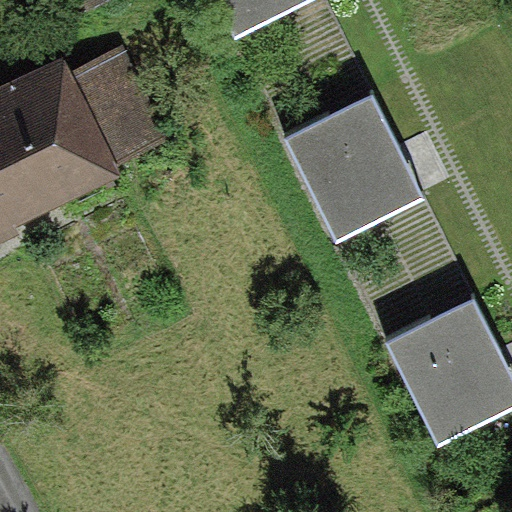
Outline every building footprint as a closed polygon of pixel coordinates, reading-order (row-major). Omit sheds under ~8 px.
[(68,0),(74,12),(98,0),(68,0)] [(222,0),(234,25),(284,0),(222,0)] [(19,217),(125,164),(121,156),(172,130),(126,38),(74,64),(62,41),(0,72),(0,237),(23,226),(19,217)] [(375,81),(286,125),(337,229),(427,185),(375,81)] [(511,356),(476,285),(385,331),(438,434),(511,396),(511,356)]
